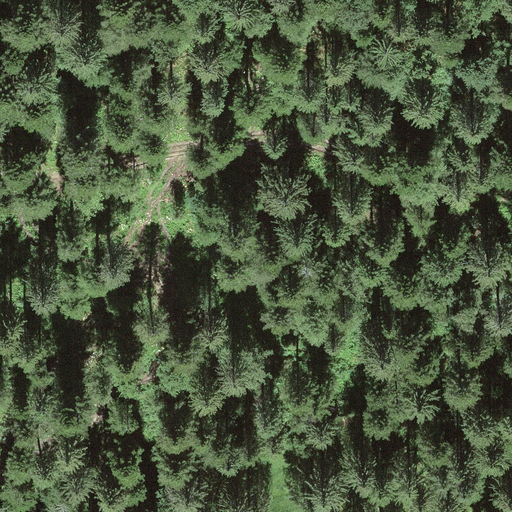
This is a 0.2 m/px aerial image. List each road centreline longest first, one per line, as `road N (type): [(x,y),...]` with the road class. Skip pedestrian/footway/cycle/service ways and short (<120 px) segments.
road 1 (track): [(0,169),(53,176),(227,141),(244,125),(271,65),(236,0)]
road 2 (track): [(0,471),(212,338)]
